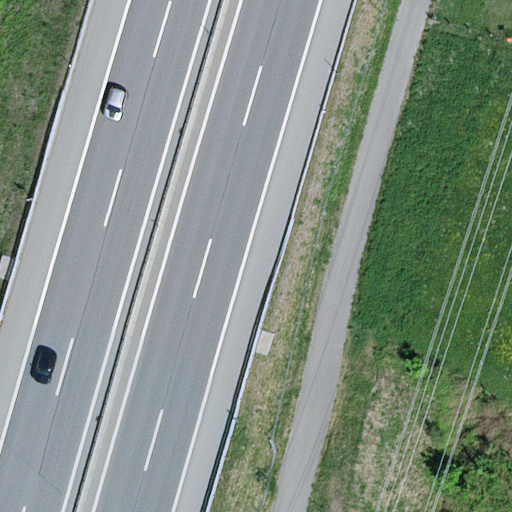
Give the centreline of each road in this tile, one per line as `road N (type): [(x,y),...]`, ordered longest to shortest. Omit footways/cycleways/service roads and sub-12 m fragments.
road 1 (motorway): [(134,511),(282,0)]
road 2 (motorway): [(173,0),(28,511)]
road 3 (track): [(416,0),(382,114),(292,511)]
